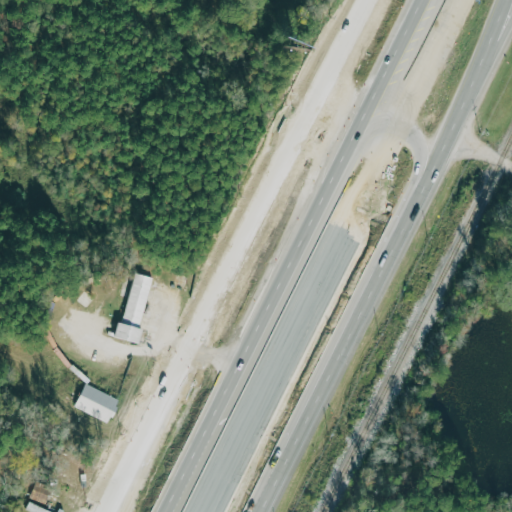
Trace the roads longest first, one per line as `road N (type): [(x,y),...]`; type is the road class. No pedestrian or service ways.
road 1 (trunk): [(376,0),(114,511)]
road 2 (trunk): [(259,511),(450,138)]
road 3 (motorway): [(450,138),(507,0)]
road 4 (primary): [(450,138),(511,20)]
